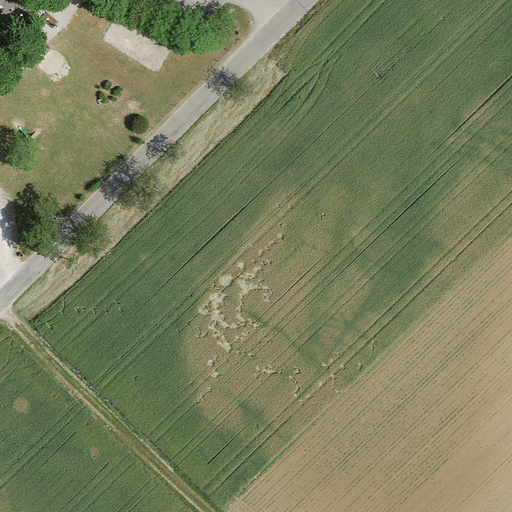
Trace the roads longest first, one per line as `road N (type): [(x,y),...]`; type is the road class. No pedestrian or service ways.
road 1 (unclassified): [(312,0),(0,303)]
road 2 (track): [(6,297),(198,511)]
